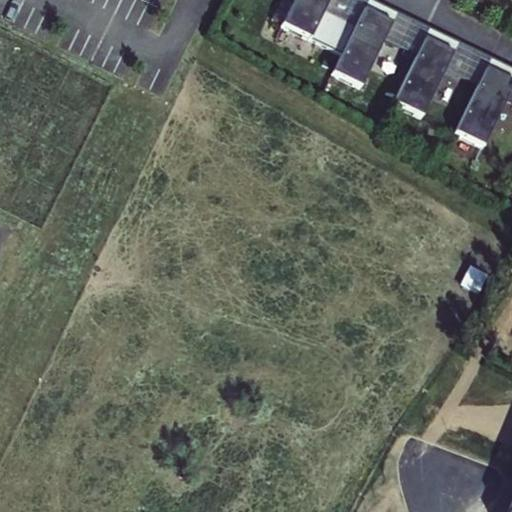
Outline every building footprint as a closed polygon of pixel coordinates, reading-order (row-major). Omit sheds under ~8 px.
[(323,9),(327,0),(292,0),(280,25),(340,54),(354,25),(323,9)] [(327,0),(323,9),(354,25),(366,0),(327,0)] [(340,54),(331,73),(359,87),(383,38),(371,33),(384,6),(371,0),(366,0),(354,25),(340,54)] [(384,6),(371,33),(416,54),(429,28),(384,6)] [(392,103),(421,117),(444,68),(433,62),(445,36),(429,28),(416,54),(392,103)] [(445,36),(433,62),(444,68),(477,84),(490,58),(445,36)] [(511,68),(490,58),(453,133),(482,147),(511,86),(511,68)]
